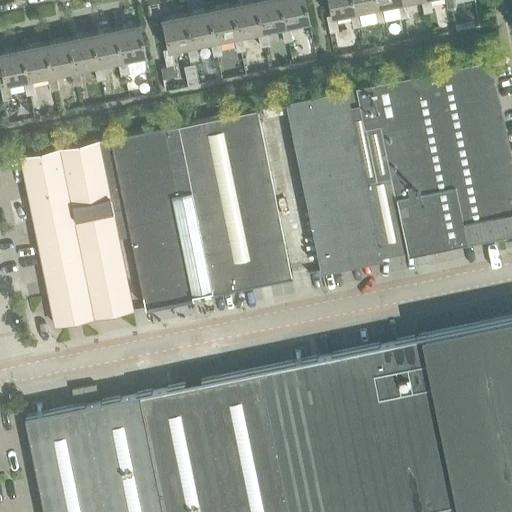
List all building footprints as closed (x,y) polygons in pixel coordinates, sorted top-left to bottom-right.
[(253,0),(236,0),(230,2),(236,33),(232,34),(236,50),(245,48),(241,32),(256,29),(260,28),(253,0)] [(278,0),(253,0),(260,28),(256,29),(259,45),(268,43),(265,27),(279,24),(284,23),(278,0)] [(304,0),(278,0),(284,23),(279,24),(282,40),(291,38),(288,22),(308,18),(304,0)] [(333,12),(348,9),(353,8),(351,0),(325,0),(328,13),(325,14),(328,30),(337,28),(333,12)] [(357,7),(372,4),(376,3),(375,0),(351,0),(353,8),(348,9),(352,25),(360,23),(357,7)] [(375,0),(376,3),(372,4),(375,20),(384,18),(383,15),(398,12),(395,0),(375,0)] [(395,0),(398,12),(399,15),(408,13),(404,0),(395,0)] [(420,0),(423,10),(431,8),(429,0),(420,0)] [(230,2),(206,7),(213,38),(209,39),(212,55),(221,53),(218,37),(232,34),(236,33),(230,2)] [(206,7),(183,11),(190,43),(185,44),(188,59),(189,60),(198,58),(194,42),(209,39),(213,38),(206,7)] [(190,43),(183,11),(159,17),(166,48),(162,49),(165,65),(174,63),(174,62),(188,59),(185,44),(190,43)] [(137,21),(113,26),(120,58),(116,58),(120,75),(128,73),(125,57),(144,52),(137,21)] [(472,21),(454,25),(455,30),(473,26),(472,21)] [(113,26),(90,31),(97,63),(93,63),(96,80),(105,78),(101,62),(116,58),(120,58),(113,26)] [(90,31),(66,36),(73,68),(69,68),(73,85),(81,83),(78,67),(93,63),(97,63),(90,31)] [(54,72),(69,68),(73,68),(66,36),(42,41),(49,73),(46,73),(49,90),(58,88),(54,72)] [(31,77),(46,73),(49,73),(42,41),(20,46),(27,78),(22,78),(26,95),(34,93),(31,77)] [(8,82),(22,78),(27,78),(20,46),(0,50),(0,68),(3,82),(0,82),(0,87),(3,100),(11,98),(8,82)] [(511,167),(489,58),(355,86),(374,175),(389,172),(405,250),(511,228),(511,167)] [(193,63),(182,65),(186,85),(197,82),(193,63)] [(362,177),(374,175),(355,86),(285,101),(320,268),(378,256),(362,177)] [(177,124),(211,287),(211,291),(290,274),(271,183),(273,182),(257,108),(177,124)] [(190,292),(211,287),(177,124),(164,127),(164,126),(109,137),(144,305),(191,295),(190,292)] [(54,324),(132,308),(97,140),(19,156),(54,324)] [(511,511),(511,314),(426,333),(27,415),(47,511),(511,511)]
